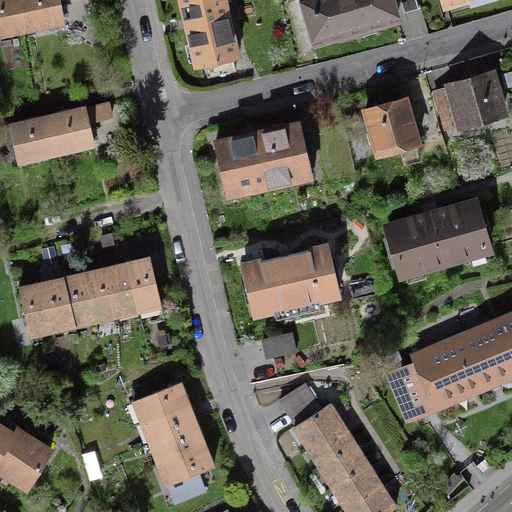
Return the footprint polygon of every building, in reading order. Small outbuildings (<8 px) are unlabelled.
[(0,0),(0,33),(26,28),(20,0),(0,0)] [(20,0),(26,28),(63,20),(58,0),(20,0)] [(181,0),(187,23),(197,65),(237,55),(224,0),(181,0)] [(392,0),(303,0),(301,1),(314,48),(358,36),(399,26),(392,0)] [(419,8),(416,0),(402,0),(407,12),(419,8)] [(441,0),(445,13),(472,5),(490,0),(441,0)] [(466,79),(445,85),(460,135),(511,120),(497,70),(466,79)] [(390,105),(366,111),(379,160),(427,148),(414,99),(390,105)] [(85,108),(69,112),(68,111),(58,113),(59,114),(48,117),(56,151),(93,143),(88,121),(112,116),(109,103),(85,109),(85,108)] [(19,160),(56,151),(48,117),(37,119),(37,118),(26,121),(27,122),(11,126),(0,128),(0,142),(14,139),(19,160)] [(257,129),(213,139),(227,199),(315,178),(301,118),(257,129)] [(435,212),(385,226),(399,276),(494,249),(480,199),(435,212)] [(260,239),(246,242),(251,261),(264,258),(260,239)] [(327,246),(244,265),(250,288),(255,312),(338,293),(327,246)] [(161,304),(150,257),(139,259),(128,262),(139,309),(161,304)] [(139,309),(128,262),(117,265),(106,267),(118,314),(139,309)] [(118,314),(106,267),(96,270),(85,272),(96,320),(118,314)] [(96,320),(85,272),(74,275),(63,277),(74,325),(96,320)] [(74,325),(63,277),(52,280),(41,283),(53,330),(74,325)] [(53,330),(41,283),(30,285),(20,288),(31,335),(53,330)] [(511,319),(386,372),(407,422),(422,415),(434,406),(472,391),(470,386),(511,368),(511,319)] [(292,332),(264,338),(268,357),(296,350),(292,332)] [(342,356),(273,370),(275,379),(344,365),(342,356)] [(184,392),(180,382),(134,400),(143,421),(188,403),(184,392)] [(302,436),(308,446),(342,424),(329,404),(321,409),(305,383),(280,399),(297,424),(295,425),(302,436)] [(192,413),(188,403),(143,421),(151,441),(196,424),(192,413)] [(0,455),(17,429),(5,422),(2,427),(0,426),(0,455)] [(200,434),(196,424),(151,441),(159,462),(205,444),(200,434)] [(315,456),(321,466),(355,445),(342,424),(308,446),(315,456)] [(0,455),(0,468),(28,486),(51,451),(17,429),(0,455)] [(209,455),(205,444),(159,462),(167,483),(213,465),(209,455)] [(328,477),(335,487),(368,466),(355,445),(321,466),(328,477)] [(341,497),(348,508),(382,486),(368,466),(335,487),(341,497)] [(350,511),(386,511),(395,507),(382,486),(348,508),(350,511)]
